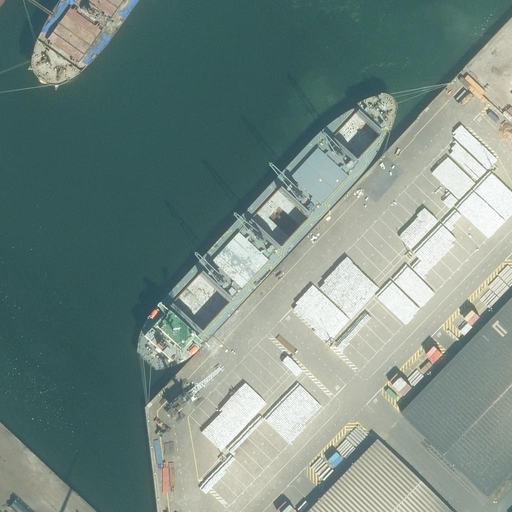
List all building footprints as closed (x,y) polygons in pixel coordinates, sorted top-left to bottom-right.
[(451,106),(477,80),(469,73),(444,99),(451,106)] [(473,104),(478,97),(473,93),(467,99),(473,104)] [(511,154),(502,160),(507,167),(511,163),(511,154)] [(311,275),(320,284),(340,263),(331,254),(311,275)] [(289,290),(282,298),(295,309),(302,301),(289,290)] [(511,298),(401,414),(488,497),(511,472),(511,298)] [(279,317),(287,322),(289,319),(281,313),(279,317)] [(331,355),(339,346),(332,341),(325,350),(331,355)] [(303,397),(232,477),(259,501),(262,501),(268,495),(267,482),(271,485),(271,493),(276,490),(278,482),(282,485),(289,477),(296,478),(298,470),(309,469),(321,464),(315,449),(349,411),(348,405),(323,383),(313,394),(313,396),(309,396),(325,400),(320,403),(320,408),(322,409),(320,419),(314,419),(312,415),(311,420),(304,419),(303,397)] [(450,511),(376,440),(325,492),(306,511),(450,511)] [(240,511),(224,497),(210,511),(240,511)]
